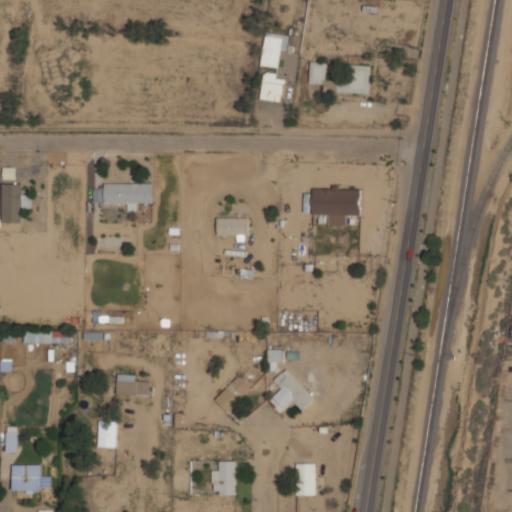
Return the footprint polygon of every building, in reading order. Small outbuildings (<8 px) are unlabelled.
[(291,35),(267,31),(262,64),(278,67),(281,49),(289,50),(291,35)] [(328,61),(311,61),(310,82),(324,83),(324,91),(370,93),(371,64),(350,63),(349,81),(328,81),(328,61)] [(285,72),(263,72),(263,99),(285,99),(285,72)] [(15,166),(3,167),(4,178),(16,178),(15,166)] [(24,182),(3,182),(3,221),(24,221),(24,182)] [(154,182),(105,182),(105,202),(128,202),(128,209),(137,209),(137,202),(154,202),(154,182)] [(362,214),(363,185),(313,184),(313,214),(331,214),(331,224),(351,224),(352,214),(362,214)] [(218,235),(249,235),(249,217),(218,217),(218,235)] [(70,331),(27,331),(27,341),(70,341),(70,331)] [(278,361),(281,362),(285,352),(274,347),(266,366),(274,370),(278,361)] [(316,397),(286,368),(274,380),(304,409),(316,397)] [(150,394),(150,381),(137,381),(137,374),(117,374),(117,394),(150,394)] [(216,398),(228,411),(253,388),(240,375),(216,398)] [(119,420),(100,420),(100,446),(119,446),(119,420)] [(7,450),(19,450),(19,426),(7,426),(7,450)] [(238,494),(238,460),(221,460),(221,469),(213,469),(213,494),(238,494)] [(317,462),(297,462),(297,494),(317,494),(317,462)] [(13,492),(44,492),(44,485),(52,485),(52,474),(43,474),(43,463),(13,463),(13,492)]
